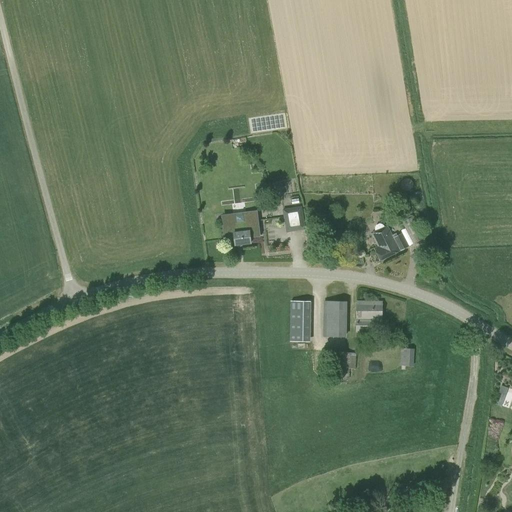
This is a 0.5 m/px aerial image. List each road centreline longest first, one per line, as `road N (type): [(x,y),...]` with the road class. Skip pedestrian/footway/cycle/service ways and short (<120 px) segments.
road 1 (tertiary): [(511,345),(403,291),(316,274),(157,277),(74,301)]
road 2 (unclassified): [(74,301),(0,26)]
